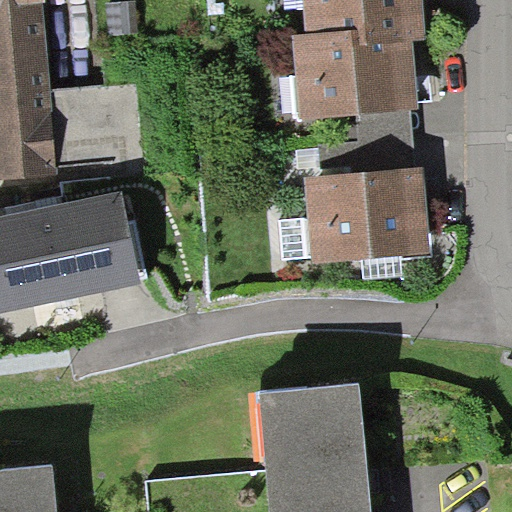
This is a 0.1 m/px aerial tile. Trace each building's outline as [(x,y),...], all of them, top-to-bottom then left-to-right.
[(0,0),(0,184),(143,175),(137,88),(51,93),(45,0),(0,0)] [(304,0),(307,39),(361,35),(362,49),(415,46),(427,45),(423,0),(304,0)] [(361,35),(307,39),(294,40),(301,125),(359,121),(411,117),(420,116),(415,46),(362,49),(361,35)] [(411,117),(359,121),(363,178),(416,175),(411,117)] [(432,262),(426,174),(416,175),(363,178),(306,182),(312,270),(432,262)] [(131,225),(125,198),(51,213),(0,223),(0,324),(143,293),(141,283),(150,281),(137,224),(131,225)] [(360,383),(259,392),(269,511),(371,511),(368,478),(360,383)] [(54,511),(51,473),(0,476),(0,511),(54,511)]
